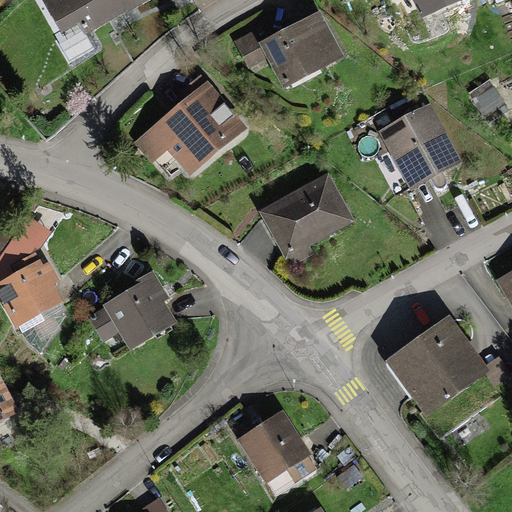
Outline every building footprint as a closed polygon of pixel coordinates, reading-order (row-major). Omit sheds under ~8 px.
[(45,0),(62,29),(79,20),(86,32),(142,0),(45,0)] [(477,0),(425,0),(435,19),(477,0)] [(354,62),(330,15),(269,46),(293,93),(354,62)] [(255,134),(215,83),(141,141),(158,163),(175,149),(199,179),(255,134)] [(468,165),(435,107),(386,134),(418,192),(468,165)] [(362,225),(335,177),(267,215),(295,263),(362,225)] [(80,301),(57,259),(3,290),(26,331),(80,301)] [(190,323),(159,276),(94,318),(111,344),(127,333),(141,355),(190,323)] [(511,279),(502,286),(511,302),(511,279)] [(507,379),(460,316),(395,364),(429,410),(424,414),(443,440),(503,395),(497,387),(507,379)] [(0,431),(31,415),(4,373),(0,374),(0,431)] [(316,452),(289,412),(244,443),(271,483),(316,452)]
